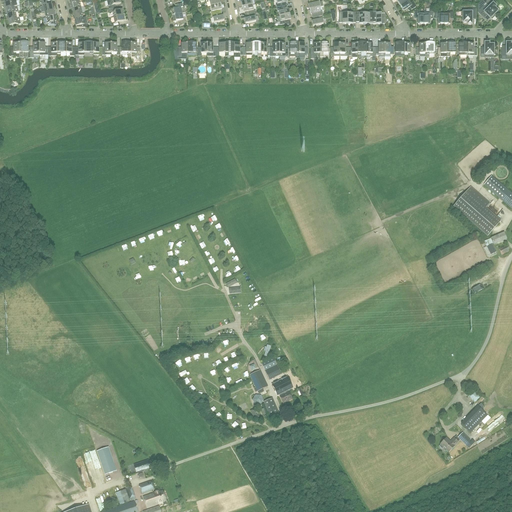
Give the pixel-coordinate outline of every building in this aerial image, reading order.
[(114,5),(121,4),(120,0),(110,0),(107,1),(109,9),(115,8),(114,5)] [(286,3),(287,3),(286,0),(277,0),(276,0),(277,5),(276,5),(277,9),(287,6),(286,3)] [(320,8),(319,3),(320,3),(319,0),(315,0),(309,2),(310,5),(308,5),(310,10),(320,8)] [(17,6),(16,1),(5,3),(6,6),(5,6),(5,9),(14,7),(17,6)] [(416,7),(413,2),(411,4),(409,1),(400,6),(402,9),(404,12),(409,8),(410,11),(416,7)] [(494,15),(498,11),(495,8),(496,6),(493,3),(487,9),(481,2),(478,5),(478,12),(487,21),(490,18),(492,20),(495,17),(494,15)] [(184,7),(183,7),(182,4),(175,6),(176,9),(171,10),(171,13),(172,16),(182,14),(185,13),(184,7)] [(221,10),(222,10),(221,5),(211,7),(212,12),(210,12),(211,15),(222,13),(221,10)] [(256,13),(255,10),(254,10),(253,5),(242,8),(243,13),(244,12),(245,15),(256,13)] [(290,14),(289,9),(288,10),(287,6),(277,9),(277,12),(278,12),(280,17),(290,14)] [(124,15),(122,10),(116,11),(115,8),(109,9),(109,13),(113,12),(114,18),(124,15)] [(323,16),(322,12),(321,13),(320,8),(310,10),(311,15),(312,15),(312,18),(323,16)] [(475,17),(475,10),(463,10),(463,12),(461,12),(461,17),(463,17),(463,23),(467,23),(467,25),(472,25),(472,17),(475,17)] [(342,23),(342,24),(348,24),(348,14),(343,14),(343,12),(339,12),(339,19),(339,23),(342,23)] [(356,23),(356,12),(353,12),(353,14),(348,14),(348,24),(353,24),(353,23),(356,23)] [(364,24),(364,14),(359,14),(359,12),(356,12),(356,23),(359,23),(359,24),(364,24)] [(373,23),(373,12),(369,12),(369,14),(364,14),(364,24),(370,24),(370,23),(373,23)] [(376,12),(373,12),(373,23),(376,23),(376,24),(381,24),(385,24),(385,14),(376,14),(376,12)] [(424,24),(424,14),(420,14),(420,12),(415,12),(415,18),(418,18),(418,25),(420,25),(420,24),(424,24)] [(433,18),(433,12),(424,12),(424,14),(424,24),(427,24),(427,25),(430,25),(430,18),(433,18)] [(444,24),(444,14),(441,14),(441,12),(435,12),(435,18),(438,18),(438,25),(441,25),(441,24),(444,24)] [(450,25),(450,18),(453,18),(453,12),(448,12),(448,14),(444,14),(444,24),(448,24),(448,25),(450,25)] [(225,21),(223,16),(222,16),(222,13),(211,15),(212,19),(213,18),(214,23),(225,21)] [(256,22),(255,17),(256,17),(256,13),(245,15),(246,19),(245,19),(246,24),(256,22)] [(186,23),(185,17),(183,18),(182,14),(172,16),(173,20),(173,23),(177,22),(178,25),(179,25),(179,24),(186,23)] [(291,20),(290,14),(280,17),(276,17),(277,23),(280,22),(280,25),(285,24),(285,28),(291,26),(290,20),(291,20)] [(119,27),(118,23),(125,21),(124,16),(124,15),(114,18),(115,23),(112,24),(113,27),(119,27)] [(56,20),(55,19),(54,16),(46,18),(47,24),(49,23),(49,24),(49,27),(54,27),(55,26),(56,26),(55,22),(56,22),(56,20)] [(323,24),(322,19),(324,19),(323,16),(312,18),(313,21),(312,21),(313,27),(323,24)] [(21,24),(20,18),(17,18),(7,20),(8,20),(9,23),(10,26),(18,24),(18,25),(21,24)] [(86,18),(83,19),(75,21),(76,23),(75,23),(75,25),(76,26),(76,27),(76,26),(77,28),(88,28),(86,18)] [(22,42),(21,42),(19,43),(19,44),(20,44),(20,53),(19,53),(19,54),(19,57),(21,57),(24,57),(23,54),(23,52),(30,52),(30,58),(33,58),(33,56),(39,56),(39,53),(39,44),(33,44),(33,48),(29,48),(29,43),(27,42),(25,42),(24,42),(23,42),(22,42)] [(66,53),(66,44),(66,43),(65,42),(64,42),(63,42),(62,42),(61,42),(59,42),(57,43),(57,44),(57,53),(57,54),(61,54),(61,53),(66,53)] [(75,53),(75,56),(84,56),(84,53),(84,44),(84,43),(84,42),(78,42),(78,49),(75,49),(75,53)] [(93,53),(93,44),(93,43),(92,42),(91,42),(90,42),(89,42),(88,42),(87,42),(85,42),(84,43),(84,44),(84,53),(90,53),(90,54),(93,54),(93,53)] [(131,53),(131,44),(131,43),(130,42),(129,42),(128,42),(127,42),(126,42),(125,42),(124,42),(122,43),(122,53),(128,53),(128,54),(131,54),(131,53)] [(197,56),(197,43),(196,43),(195,43),(194,42),(193,42),(192,42),(191,42),(190,42),(189,43),(187,43),(187,44),(187,53),(187,56),(197,56)] [(234,53),(234,44),(234,43),(233,43),(232,42),(231,42),(229,42),(228,42),(227,42),(226,43),(225,43),(225,44),(225,53),(225,54),(225,57),(226,57),(227,56),(228,56),(228,55),(228,53),(234,53)] [(261,53),(261,44),(261,43),(260,43),(259,42),(257,42),(256,42),(254,42),(253,43),(252,43),(252,44),(252,53),(258,53),(258,57),(259,58),(260,58),(261,58),(261,54),(261,53)] [(288,57),(288,48),(285,48),(285,42),(280,42),(280,44),(279,44),(279,53),(279,57),(288,57)] [(299,54),(299,53),(299,44),(299,43),(298,43),(297,42),(296,42),(295,42),(294,42),(293,42),(292,42),(291,43),(290,43),(290,53),(295,53),(295,54),(299,54)] [(329,53),(329,43),(328,43),(327,43),(326,42),(325,42),(324,42),(323,42),(321,43),(320,43),(320,44),(320,53),(320,57),(323,57),(323,56),(328,56),(328,53),(329,53)] [(367,53),(367,44),(367,43),(367,42),(366,42),(366,43),(365,43),(364,43),(363,42),(362,42),(361,42),(360,43),(359,43),(358,43),(357,43),(357,44),(358,44),(358,54),(357,54),(361,54),(361,53),(366,53),(367,53)] [(373,48),(373,44),(373,42),(367,42),(367,43),(367,44),(367,53),(366,53),(366,59),(370,59),(370,57),(376,57),(376,56),(376,48),(373,48)] [(404,44),(404,43),(402,43),(401,42),(400,42),(399,42),(398,43),(397,43),(395,43),(395,57),(404,57),(404,54),(404,44)] [(434,53),(435,43),(434,43),(433,43),(432,43),(430,42),(429,42),(428,43),(427,43),(426,43),(425,43),(425,44),(425,57),(429,57),(429,54),(434,54),(434,53)] [(447,57),(447,44),(446,44),(446,42),(444,42),(443,42),(442,43),(441,43),(441,48),(438,48),(438,57),(447,57)] [(456,53),(456,43),(455,43),(454,43),(453,43),(452,42),(451,42),(450,42),(449,43),(448,43),(446,43),(446,44),(447,44),(447,57),(450,57),(450,53),(456,53)] [(468,55),(468,54),(468,44),(468,43),(467,43),(466,43),(464,42),(463,42),(462,43),(460,43),(459,43),(459,53),(459,55),(468,55)] [(496,55),(496,51),(494,51),(494,45),(489,44),(489,43),(485,43),(485,48),(481,48),(481,57),(493,57),(494,57),(494,55),(496,55)] [(502,59),(511,59),(511,55),(511,44),(511,45),(511,43),(506,43),(506,46),(502,46),(502,59)] [(20,53),(20,44),(19,44),(14,44),(14,47),(11,47),(11,56),(16,57),(16,56),(17,57),(19,57),(19,54),(19,53),(20,53)] [(48,53),(48,48),(45,48),(45,44),(39,44),(39,53),(39,56),(45,56),(48,56),(48,53)] [(57,57),(57,54),(57,53),(57,44),(51,44),(51,48),(48,48),(48,53),(48,56),(48,57),(57,57)] [(75,57),(75,56),(75,53),(75,49),(72,49),(72,44),(66,44),(66,53),(70,53),(70,57),(74,57),(75,57)] [(102,53),(102,48),(99,48),(99,44),(93,44),(93,53),(93,54),(93,55),(99,55),(99,57),(102,57),(102,56),(102,53)] [(111,53),(111,44),(105,44),(105,48),(102,48),(102,53),(102,56),(105,56),(105,55),(111,55),(111,53)] [(120,56),(120,48),(117,48),(117,44),(111,44),(111,53),(117,53),(117,56),(120,56)] [(140,57),(140,48),(137,48),(137,44),(131,44),(131,53),(135,53),(135,57),(140,57)] [(187,53),(187,44),(181,44),(181,48),(175,48),(177,57),(178,59),(187,59),(187,56),(187,53)] [(216,53),(216,48),(213,48),(213,44),(201,44),(201,48),(198,48),(198,57),(201,57),(201,53),(207,53),(207,57),(213,57),(216,57),(216,53)] [(225,57),(225,54),(225,53),(225,44),(219,44),(219,48),(216,48),(216,53),(216,57),(219,57),(225,57)] [(243,53),(243,48),(240,48),(240,44),(234,44),(234,53),(234,56),(234,58),(240,58),(240,56),(243,56),(243,53)] [(252,53),(252,44),(246,44),(246,48),(243,48),(243,53),(243,56),(252,56),(252,54),(252,53)] [(270,56),(270,53),(270,48),(267,48),(267,44),(261,44),(261,53),(261,54),(261,58),(267,58),(267,59),(270,59),(270,57),(270,56)] [(279,53),(279,44),(273,44),(273,48),(270,48),(270,53),(270,56),(270,57),(275,57),(279,57),(279,53)] [(308,56),(308,48),(305,48),(305,44),(299,44),(299,53),(299,54),(299,57),(305,57),(305,56),(308,56)] [(320,53),(320,44),(314,44),(314,46),(311,46),(311,59),(320,59),(320,57),(320,53)] [(340,57),(340,44),(334,44),(334,48),(331,48),(331,57),(340,57)] [(349,56),(349,48),(346,48),(346,44),(340,44),(340,57),(349,57),(349,56)] [(358,44),(357,44),(352,44),(352,48),(349,48),(349,56),(352,56),(352,57),(352,58),(357,58),(357,54),(358,54),(358,44)] [(385,59),(385,57),(385,44),(379,44),(379,48),(376,48),(376,56),(378,56),(378,59),(385,59)] [(394,56),(394,48),(391,48),(391,44),(385,44),(385,57),(391,57),(391,56),(394,56)] [(413,57),(413,48),(410,48),(410,44),(404,44),(404,54),(408,54),(408,57),(413,57)] [(425,44),(419,44),(419,48),(416,48),(416,56),(419,56),(419,57),(425,57),(425,44)] [(477,56),(477,48),(474,48),(474,44),(468,44),(468,54),(468,55),(468,56),(474,56),(477,56)] [(511,208),(511,193),(492,176),(484,185),(494,193),(510,206),(511,208)] [(501,221),(486,208),(490,203),(471,186),(453,207),(488,237),(501,221)] [(507,239),(504,233),(491,238),(491,239),(493,244),(507,239)] [(491,239),(484,241),(486,247),(487,247),(492,244),(493,244),(491,239)] [(496,252),(492,244),(487,247),(491,255),(496,252)] [(509,251),(506,246),(499,249),(502,255),(509,251)] [(235,279),(226,284),(228,287),(237,282),(235,279)] [(274,358),(262,364),(265,371),(277,365),(274,358)] [(281,374),(277,366),(265,372),(269,380),(281,374)] [(268,386),(260,370),(250,375),(259,394),(264,392),(262,389),(268,386)] [(287,378),(272,385),(277,396),(292,389),(287,378)] [(292,399),(289,392),(288,392),(288,391),(280,395),(281,396),(280,396),(281,396),(280,396),(283,403),(292,399)] [(480,398),(473,392),(468,396),(475,402),(480,398)] [(261,396),(255,395),(252,400),(255,405),(260,405),(263,400),(261,396)] [(274,400),(265,403),(271,422),(279,419),(274,400)] [(487,416),(485,414),(482,410),(484,407),(481,403),(461,423),(471,433),(481,422),(487,416)] [(256,409),(251,412),(255,422),(260,420),(256,409)] [(487,416),(481,422),(484,425),(490,419),(487,416)] [(458,438),(466,446),(471,441),(463,433),(458,438)] [(449,452),(454,446),(458,442),(454,438),(450,442),(446,438),(440,444),(449,452)] [(97,451),(105,475),(117,471),(108,447),(97,451)] [(149,460),(145,462),(134,466),(137,473),(144,471),(144,470),(151,468),(149,460)] [(154,489),(151,481),(139,485),(142,494),(154,489)] [(136,499),(132,488),(131,488),(130,487),(126,488),(127,489),(126,490),(129,499),(130,498),(131,501),(136,499)] [(129,502),(125,490),(116,493),(120,505),(129,502)] [(166,501),(163,491),(159,492),(159,491),(155,492),(155,493),(143,497),(147,508),(163,503),(162,502),(166,501)] [(97,502),(100,511),(105,509),(102,500),(97,502)] [(137,511),(134,501),(103,511),(137,511)]
